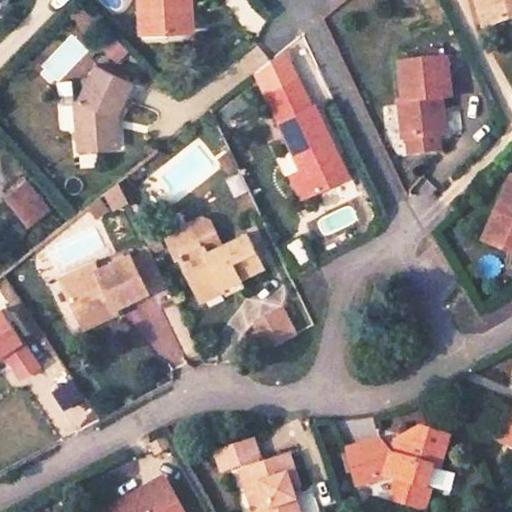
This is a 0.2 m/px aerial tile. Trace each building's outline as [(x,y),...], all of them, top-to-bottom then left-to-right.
[(139,0),(141,33),(184,31),(182,6),(180,7),(179,0),(139,0)] [(179,0),(180,7),(182,6),(184,31),(192,30),(190,0),(179,0)] [(511,0),(475,0),(484,27),(507,21),(504,11),(511,9),(511,0)] [(98,21),(81,3),(73,11),(90,29),(98,21)] [(451,99),(446,60),(400,64),(404,102),(400,102),(405,140),(410,139),(439,135),(444,135),(440,100),(451,99)] [(133,84),(97,66),(82,98),(75,99),(79,149),(119,147),(118,128),(111,125),(115,116),(117,117),(133,84)] [(296,77),(262,93),(290,156),(274,163),(293,204),(310,196),(348,180),(313,101),(304,105),(300,91),(296,77)] [(439,135),(410,139),(412,155),(441,152),(439,135)] [(223,151),(214,156),(224,174),(233,169),(223,151)] [(124,183),(106,191),(115,211),(133,203),(124,183)] [(511,184),(508,183),(476,246),(511,263),(511,184)] [(53,210),(30,184),(9,201),(33,228),(53,210)] [(103,194),(92,202),(101,213),(112,205),(103,194)] [(203,217),(165,235),(176,259),(181,258),(201,302),(224,290),(223,287),(240,278),(263,267),(248,234),(223,246),(211,220),(203,217)] [(299,238),(282,246),(293,268),(310,260),(303,246),(299,238)] [(132,257),(147,289),(165,281),(150,249),(132,257)] [(95,263),(61,280),(80,319),(113,303),(115,307),(148,292),(147,289),(132,257),(131,255),(99,271),(95,263)] [(240,278),(223,287),(224,290),(227,296),(245,287),(240,278)] [(113,303),(80,319),(84,328),(118,312),(115,307),(113,303)] [(1,308),(0,308),(0,352),(3,350),(21,376),(39,365),(1,308)] [(281,309),(250,325),(263,351),(295,335),(281,309)] [(511,376),(507,379),(511,389),(511,406),(490,446),(511,455),(511,376)] [(343,449),(339,451),(351,489),(375,483),(389,486),(386,505),(417,511),(423,511),(446,441),(413,429),(383,453),(375,440),(357,445),(343,449)] [(254,440),(210,454),(216,474),(235,468),(249,511),(295,511),(290,494),(300,490),(288,452),(261,461),(258,451),(254,440)] [(152,482),(99,511),(178,511),(159,478),(152,482)]
